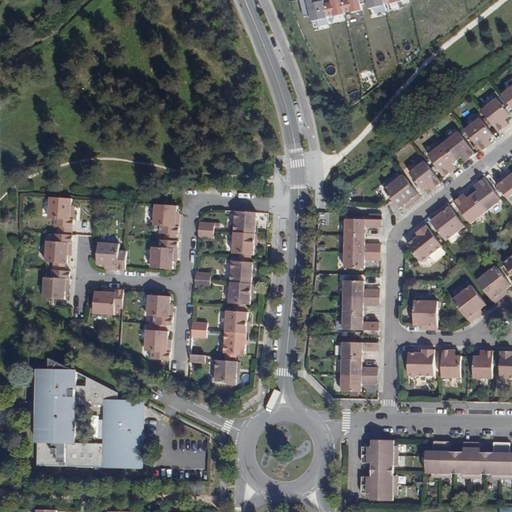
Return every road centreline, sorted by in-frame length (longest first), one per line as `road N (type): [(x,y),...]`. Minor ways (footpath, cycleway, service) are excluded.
road 1 (residential): [(511,141),(391,238),(391,337)]
road 2 (tertiary): [(297,208),(286,101),(246,0)]
road 3 (tertiary): [(284,413),(297,208)]
road 4 (residential): [(183,282),(192,199),(297,208)]
road 5 (residential): [(389,420),(511,423)]
